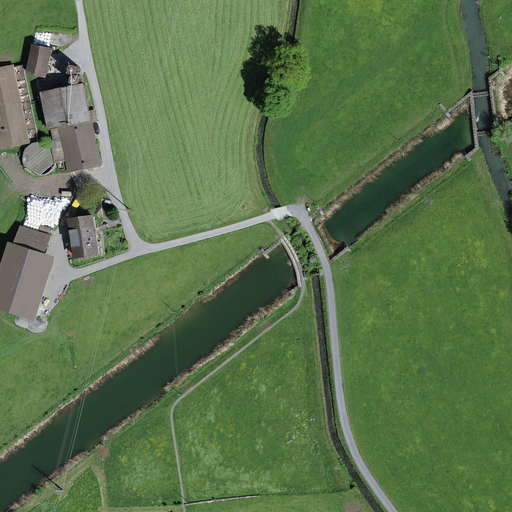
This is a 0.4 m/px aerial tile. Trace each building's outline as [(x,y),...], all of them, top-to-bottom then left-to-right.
[(29,73),(46,77),(52,48),(35,45),(29,73)] [(0,80),(13,145),(30,142),(15,67),(0,69),(0,80)] [(0,147),(13,145),(0,80),(0,147)] [(102,165),(92,122),(98,121),(97,112),(91,113),(84,84),(44,92),(47,104),(42,105),(44,111),(48,110),(51,122),(46,122),(47,127),(52,126),(55,141),(51,142),(52,147),(54,149),(56,152),(57,158),(67,156),(70,172),(102,165)] [(104,212),(108,215),(111,210),(102,204),(96,213),(101,216),(104,212)] [(94,217),(72,221),(78,258),(100,254),(94,217)] [(0,297),(0,305),(31,316),(50,258),(44,256),(51,236),(23,227),(0,297)] [(292,318),(293,325),(303,324),(302,317),(292,318)]
